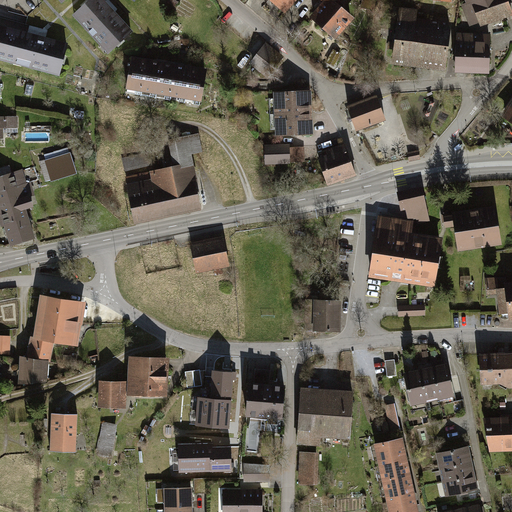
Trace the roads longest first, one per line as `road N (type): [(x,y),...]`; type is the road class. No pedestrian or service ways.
road 1 (secondary): [(99,241),(370,184)]
road 2 (residential): [(293,349),(188,344),(105,291)]
road 3 (track): [(177,340),(0,401)]
road 4 (residential): [(293,349),(288,511)]
road 5 (residential): [(326,91),(466,83)]
road 6 (residential): [(229,0),(326,91)]
road 7 (residential): [(357,310),(370,184)]
road 8 (residential): [(511,336),(385,341)]
